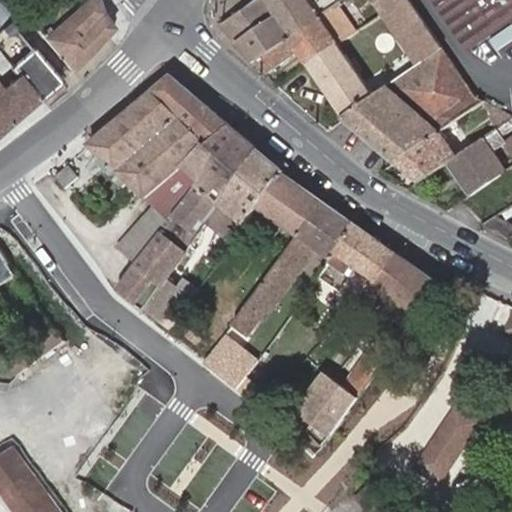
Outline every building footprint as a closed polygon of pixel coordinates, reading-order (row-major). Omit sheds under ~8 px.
[(27,17),(12,0),(0,0),(0,27),(9,20),(15,28),(27,17)] [(81,0),(72,8),(65,0),(53,0),(29,19),(71,69),(85,56),(105,37),(112,29),(112,24),(104,12),(99,3),(97,0),(81,0)] [(255,0),(222,26),(239,44),(300,0),(255,0)] [(321,19),(308,0),(300,0),(239,44),(256,62),(319,21),(321,19)] [(308,0),(321,19),(332,12),(350,0),(308,0)] [(406,0),(373,0),(383,15),(406,0)] [(445,48),(412,0),(406,0),(383,15),(419,66),(445,48)] [(511,0),(439,0),(471,47),(511,19),(511,0)] [(338,45),(350,37),(332,12),(321,19),(319,21),(256,62),(266,73),(298,52),(307,65),(338,45)] [(0,130),(58,80),(30,47),(27,49),(15,28),(9,20),(0,27),(0,130)] [(344,119),(345,118),(375,97),(338,45),(307,65),(344,119)] [(478,95),(445,48),(419,66),(375,97),(345,118),(395,163),(485,99),(478,95)] [(172,75),(153,91),(215,152),(233,126),(172,75)] [(153,91),(90,145),(105,160),(100,165),(106,170),(111,165),(114,167),(108,173),(117,182),(122,176),(129,182),(124,188),(131,194),(136,188),(156,206),(136,231),(152,245),(215,152),(153,91)] [(511,116),(511,113),(485,99),(395,163),(421,183),(449,164),(460,157),(444,134),(482,108),(496,128),(511,116)] [(233,126),(215,152),(152,245),(134,268),(116,292),(145,313),(169,281),(188,255),(186,254),(211,219),(261,149),(233,126)] [(506,143),(496,128),(460,157),(449,164),(471,194),(505,169),(493,153),(506,143)] [(89,148),(78,158),(91,172),(102,161),(89,148)] [(286,170),(261,149),(211,219),(238,238),(259,208),(284,173),(286,170)] [(80,177),(69,166),(56,178),(66,190),(80,177)] [(324,201),(284,173),(259,208),(299,237),(324,201)] [(67,191),(55,198),(65,216),(77,208),(67,191)] [(299,237),(238,322),(252,332),(280,292),(313,246),(318,250),(330,259),(356,223),(324,201),(299,237)] [(480,229),(506,241),(511,228),(511,225),(496,218),(484,226),(480,229)] [(358,307),(366,297),(398,253),(356,223),(330,259),(328,262),(347,275),(355,265),(362,270),(343,297),(358,307)] [(134,268),(152,245),(136,231),(116,255),(134,268)] [(313,246),(280,292),(286,296),(318,250),(313,246)] [(9,265),(0,253),(0,287),(16,276),(9,265)] [(366,297),(410,329),(442,284),(398,253),(366,297)] [(169,281),(145,313),(171,332),(200,291),(185,280),(178,288),(169,281)] [(406,335),(389,323),(345,385),(328,372),(299,413),(334,438),(406,335)] [(58,328),(8,361),(18,377),(69,344),(58,328)] [(262,360),(227,335),(207,364),(242,389),(262,360)] [(448,464),(486,427),(468,408),(430,445),(448,464)] [(448,464),(430,445),(416,458),(435,477),(448,464)] [(56,511),(10,450),(0,457),(0,494),(13,511),(56,511)] [(402,511),(376,480),(355,497),(367,511),(402,511)]
